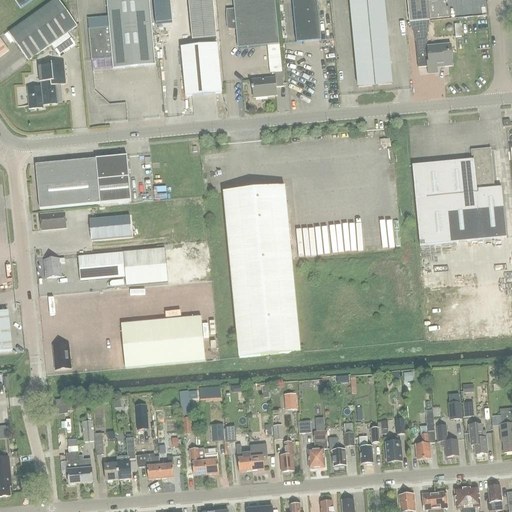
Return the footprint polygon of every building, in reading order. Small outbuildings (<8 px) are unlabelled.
[(51,46),(67,34),(77,27),(57,0),(56,0),(8,34),(28,62),(51,46)] [(13,0),(21,9),(33,0),(13,0)] [(113,70),(155,66),(149,0),(106,0),(108,18),(88,20),(91,61),(112,59),(113,70)] [(170,8),(169,0),(153,0),(154,9),(170,8)] [(214,8),(212,0),(188,0),(189,10),(214,8)] [(267,47),(268,59),(270,74),(275,74),(282,73),(280,58),(279,46),(274,0),(233,0),(234,10),(226,11),(226,15),(226,17),(226,18),(226,22),(226,23),(227,25),(227,29),(236,28),(238,50),(267,47)] [(321,42),(316,0),(292,0),(296,44),(321,42)] [(349,0),(358,88),(375,87),(392,85),(383,0),(349,0)] [(407,0),(409,24),(430,22),(430,20),(449,18),(448,7),(446,7),(445,0),(407,0)] [(171,18),(170,8),(154,9),(155,19),(171,18)] [(215,19),(214,8),(189,10),(190,21),(215,19)] [(172,28),(171,18),(155,19),(156,30),(172,28)] [(216,30),(215,19),(190,21),(191,32),(216,30)] [(430,22),(409,24),(415,41),(416,49),(418,68),(427,67),(428,75),(437,74),(437,68),(453,67),(451,46),(427,48),(427,40),(430,22)] [(217,41),(216,30),(191,32),(193,43),(217,41)] [(67,34),(51,46),(59,56),(75,45),(67,34)] [(0,39),(0,57),(9,52),(0,39)] [(181,49),(186,97),(222,94),(217,46),(181,49)] [(12,70),(26,63),(23,57),(9,63),(12,70)] [(58,104),(56,86),(66,85),(64,62),(49,64),(49,66),(38,67),(40,87),(26,89),(29,111),(44,109),(43,106),(58,104)] [(282,73),(275,74),(275,79),(251,81),(253,99),(278,97),(277,88),(283,88),(282,73)] [(472,161),(412,167),(420,247),(506,239),(502,188),(494,189),(491,149),(471,151),(472,161)] [(127,158),(96,160),(36,166),(40,210),(131,202),(127,158)] [(223,194),(239,359),(300,353),(285,188),(223,194)] [(66,229),(64,214),(41,216),(42,231),(66,229)] [(130,217),(89,221),(91,241),(132,238),(130,217)] [(299,228),(301,256),(340,253),(340,252),(347,251),(345,236),(348,236),(347,225),(299,228)] [(165,250),(78,258),(80,283),(125,278),(126,287),(168,283),(165,250)] [(64,260),(60,260),(45,261),(47,280),(60,278),(59,265),(65,264),(64,260)] [(7,312),(0,312),(0,353),(11,352),(7,312)] [(121,326),(125,370),(205,362),(201,318),(121,326)] [(53,348),(56,371),(71,370),(68,346),(53,348)] [(412,375),(404,375),(404,384),(412,383),(412,375)] [(199,390),(200,401),(223,399),(222,388),(199,390)] [(189,393),(179,393),(180,413),(190,412),(189,393)] [(285,396),(286,404),(287,412),(297,411),(296,395),(285,396)] [(449,421),(462,420),(461,403),(448,404),(449,421)] [(138,407),(135,407),(136,418),(147,417),(146,406),(138,407)] [(491,418),(492,427),(500,427),(501,443),(503,443),(504,455),(511,453),(511,409),(499,411),(500,417),(491,418)] [(419,427),(420,436),(421,445),(415,446),(417,461),(431,460),(429,445),(436,444),(433,418),(426,419),(427,427),(419,427)] [(192,435),(191,419),(182,420),(183,436),(192,435)] [(406,435),(404,420),(395,421),(396,436),(406,435)] [(311,421),(299,422),(300,434),(312,433),(311,421)] [(93,422),(82,423),(84,444),(94,443),(93,422)] [(344,425),(345,435),(344,435),(344,448),(355,448),(353,424),(344,425)] [(223,425),(211,426),(212,436),(215,436),(215,442),(224,441),(223,425)] [(481,425),(469,426),(470,447),(474,446),(475,456),(488,455),(486,432),(482,432),(481,425)] [(282,426),(273,427),(274,442),(283,441),(282,426)] [(442,442),(441,442),(442,449),(445,449),(446,459),(459,458),(457,441),(446,442),(445,439),(446,439),(445,427),(437,428),(438,440),(442,439),(442,442)] [(235,428),(226,429),(227,444),(236,443),(235,428)] [(380,444),(379,429),(370,430),(371,445),(380,444)] [(315,470),(316,469),(324,469),(323,450),(327,450),(326,432),(313,433),(315,451),(308,451),(309,470),(311,470),(312,471),(315,470)] [(94,435),(96,456),(104,456),(102,434),(94,435)] [(124,464),(117,465),(119,482),(132,480),(130,463),(129,463),(129,461),(135,461),(135,453),(134,439),(131,439),(131,435),(126,435),(126,440),(127,454),(128,460),(124,461),(124,464)] [(401,443),(398,443),(398,437),(389,438),(390,444),(385,444),(387,464),(402,463),(401,443)] [(367,438),(359,438),(360,448),(361,465),(367,465),(367,466),(372,466),(372,465),(373,464),(372,454),(373,454),(373,450),(372,450),(372,448),(367,448),(367,438)] [(345,453),(345,451),(338,451),(337,439),(329,440),(330,453),(332,452),(333,468),(334,468),(334,469),(344,468),(344,467),(346,467),(345,457),(347,457),(346,453),(345,453)] [(81,485),(79,458),(78,448),(77,448),(77,441),(67,442),(68,455),(66,455),(69,486),(81,485)] [(282,474),(294,472),(292,444),(284,444),(285,457),(280,457),(282,474)] [(239,473),(252,472),(251,458),(250,452),(242,453),(241,446),(236,446),(237,460),(238,460),(239,473)] [(194,477),(206,476),(204,455),(198,455),(198,450),(190,451),(191,465),(192,464),(194,477)] [(259,458),(251,458),(252,472),(264,471),(263,458),(264,457),(263,450),(258,450),(259,458)] [(218,454),(204,455),(206,476),(219,475),(218,461),(219,461),(218,454)] [(161,480),(160,466),(151,467),(150,455),(137,457),(138,469),(147,468),(148,481),(161,480)] [(83,457),(79,458),(81,485),(93,484),(92,469),(91,470),(90,461),(83,461),(83,457)] [(0,498),(3,498),(9,497),(8,488),(11,487),(10,477),(8,458),(3,458),(0,458),(0,498)] [(160,466),(161,480),(174,479),(173,466),(174,466),(173,458),(168,458),(169,466),(160,466)] [(105,465),(104,466),(106,483),(119,482),(117,465),(111,465),(111,462),(105,462),(105,465)] [(490,504),(488,504),(488,511),(495,511),(503,511),(502,503),(502,501),(503,501),(502,498),(501,498),(500,486),(488,488),(490,504)] [(475,511),(475,508),(480,508),(478,489),(466,490),(468,511),(475,511)] [(468,511),(466,490),(454,491),(456,510),(462,510),(461,511),(468,511)] [(435,494),(437,511),(443,511),(444,510),(448,509),(446,493),(444,493),(443,492),(440,493),(439,494),(435,494)] [(437,511),(435,494),(429,495),(428,494),(424,494),(423,495),(422,496),(424,511),(429,511),(437,511)] [(399,511),(414,511),(414,505),(413,504),(413,495),(399,496),(400,505),(399,506),(399,511)] [(342,511),(354,511),(353,501),(342,502),(342,511)] [(333,511),(332,503),(320,504),(320,511),(333,511)]
